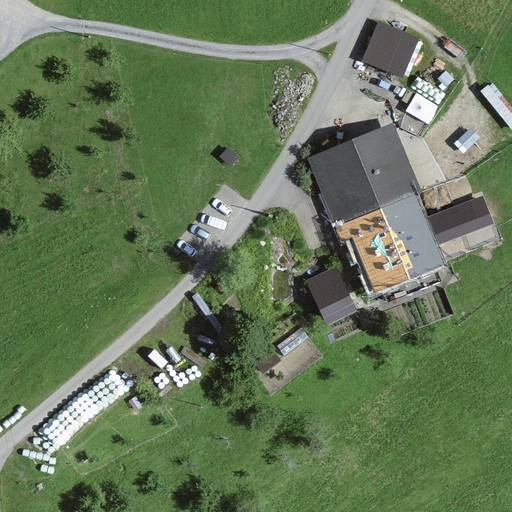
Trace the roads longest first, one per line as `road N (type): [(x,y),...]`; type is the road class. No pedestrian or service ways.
road 1 (unclassified): [(0,448),(271,191),(368,0)]
road 2 (track): [(49,22),(275,52),(334,34),(360,0)]
